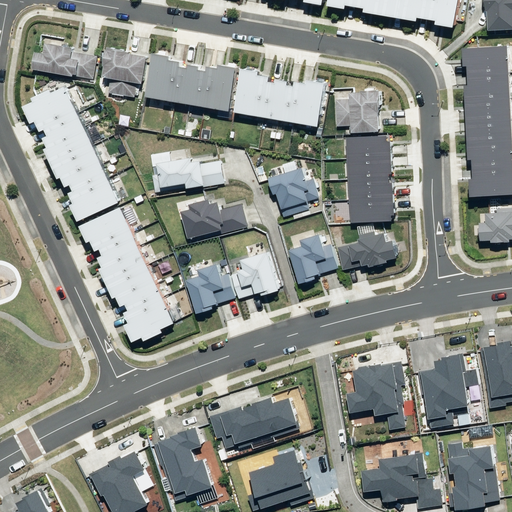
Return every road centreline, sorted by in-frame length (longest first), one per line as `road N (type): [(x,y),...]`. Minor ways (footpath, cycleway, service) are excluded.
road 1 (residential): [(85,0),(379,47),(412,62),(426,101),(441,298)]
road 2 (residential): [(127,396),(0,117)]
road 3 (residential): [(316,326),(127,396)]
road 4 (residential): [(364,511),(347,486),(316,326)]
road 5 (residential): [(127,396),(0,462)]
road 6 (residential): [(441,298),(316,326)]
